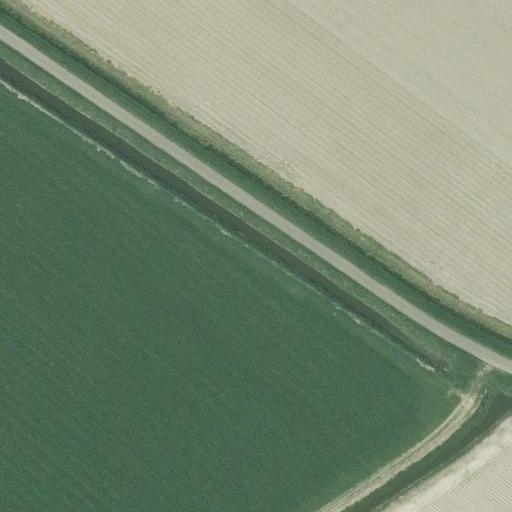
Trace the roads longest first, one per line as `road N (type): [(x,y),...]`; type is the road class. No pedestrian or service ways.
road 1 (unclassified): [(511,370),(428,325),(0,36)]
road 2 (track): [(327,511),(468,413),(489,360)]
